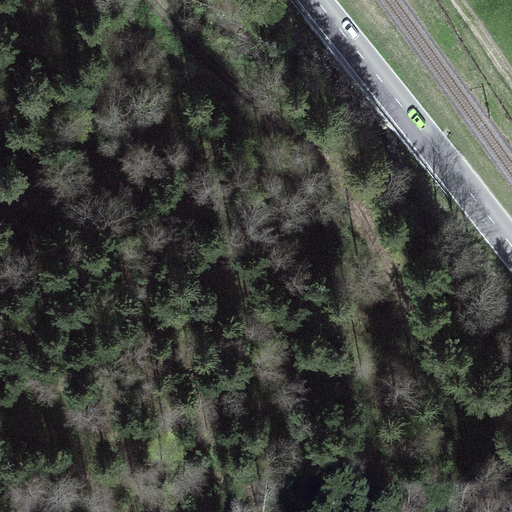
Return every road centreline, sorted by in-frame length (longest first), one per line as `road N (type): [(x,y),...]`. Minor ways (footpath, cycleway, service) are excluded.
road 1 (track): [(142,0),(344,186),(425,338),(511,449)]
road 2 (primary): [(317,0),(511,246)]
